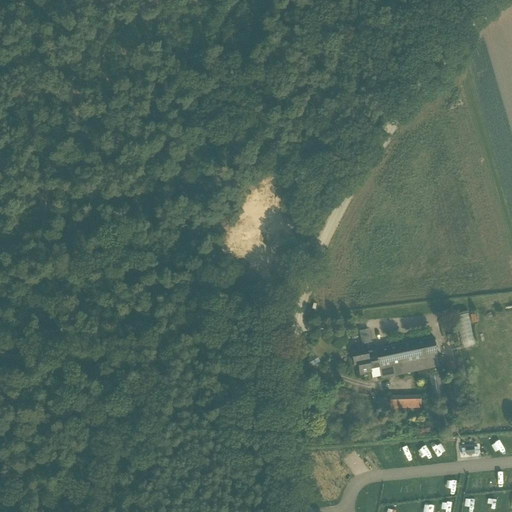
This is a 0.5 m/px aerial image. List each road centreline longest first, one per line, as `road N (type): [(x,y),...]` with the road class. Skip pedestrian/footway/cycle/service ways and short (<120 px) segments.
road 1 (unclassified): [(298,511),(283,431),(284,375),(318,244),(356,172),(494,0)]
road 2 (track): [(0,354),(109,356),(152,346),(224,310),(294,322)]
